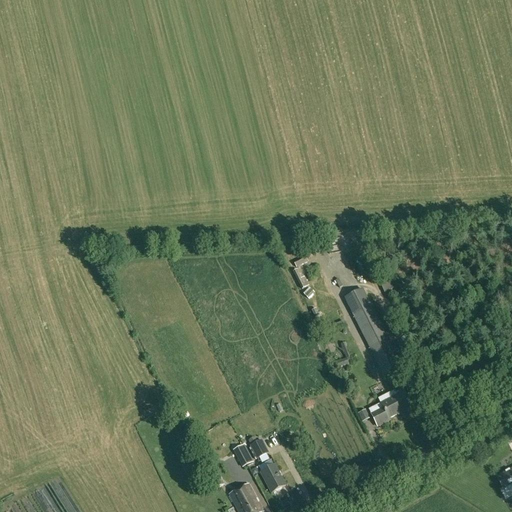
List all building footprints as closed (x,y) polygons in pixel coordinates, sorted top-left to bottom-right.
[(346,261),(344,251),(334,252),(336,263),(346,261)] [(307,290),(316,286),(305,263),(296,267),(307,290)] [(396,287),(387,288),(390,300),(398,298),(396,287)] [(404,371),(369,303),(362,289),(345,298),(386,380),(404,371)] [(311,290),(305,296),(308,299),(314,293),(311,290)] [(316,309),(312,311),(315,318),(320,316),(316,309)] [(413,409),(405,393),(381,405),(383,408),(371,414),(378,427),(390,421),(389,419),(404,411),(405,413),(413,409)] [(269,453),(262,440),(257,443),(255,437),(248,441),(251,446),(250,446),(257,460),(269,453)] [(244,445),(233,451),(243,468),(254,462),(244,445)] [(214,466),(204,472),(211,484),(221,479),(214,466)] [(275,491),(277,492),(281,490),(282,488),(285,486),(275,466),(261,473),(272,493),(275,491)] [(511,487),(511,469),(497,477),(504,492),(511,487)] [(263,511),(249,485),(229,495),(238,511),(263,511)]
